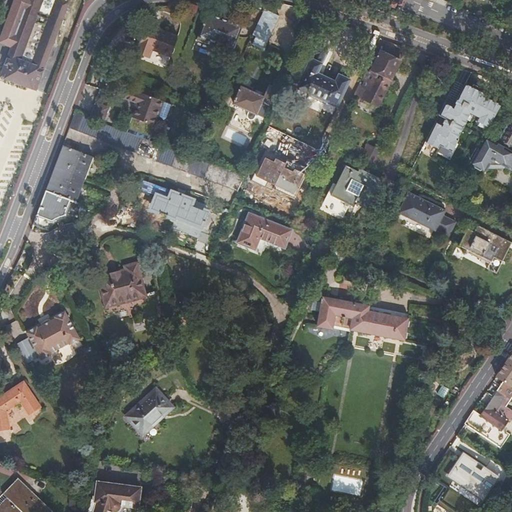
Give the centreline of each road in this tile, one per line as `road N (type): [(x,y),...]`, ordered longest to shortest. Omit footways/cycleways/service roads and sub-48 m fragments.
road 1 (residential): [(0,254),(88,30),(117,0)]
road 2 (residential): [(307,0),(511,74)]
road 3 (residential): [(402,511),(427,458),(511,330)]
